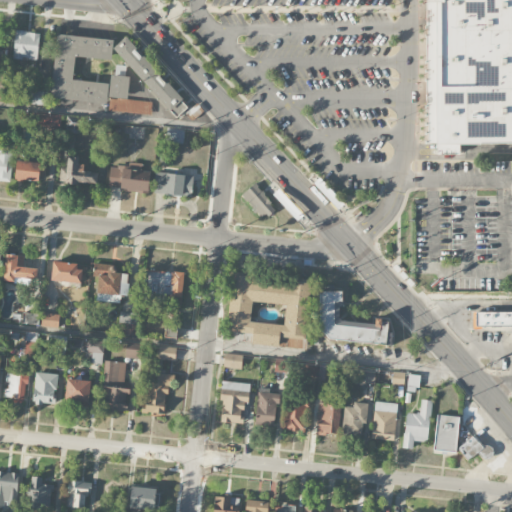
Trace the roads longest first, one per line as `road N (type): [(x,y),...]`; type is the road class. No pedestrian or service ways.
road 1 (residential): [(511,490),(0,434)]
road 2 (residential): [(188,511),(220,239)]
road 3 (primary): [(511,422),(348,243)]
road 4 (residential): [(220,239),(0,214)]
road 5 (primary): [(238,125),(125,0)]
road 6 (residential): [(348,243),(326,251),(220,239)]
